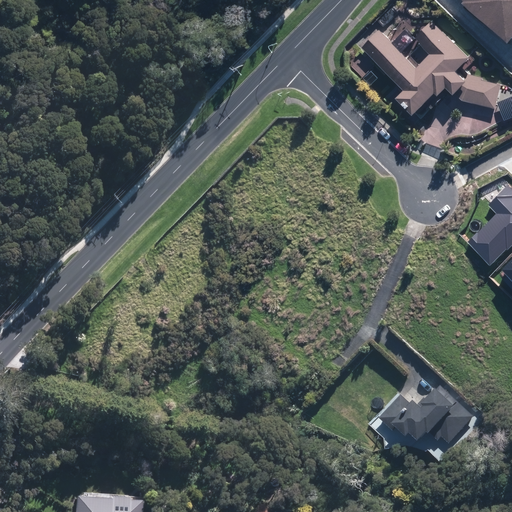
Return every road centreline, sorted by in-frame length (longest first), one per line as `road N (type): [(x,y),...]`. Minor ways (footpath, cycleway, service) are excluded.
road 1 (residential): [(285,56),(0,354)]
road 2 (residential): [(428,195),(285,56)]
